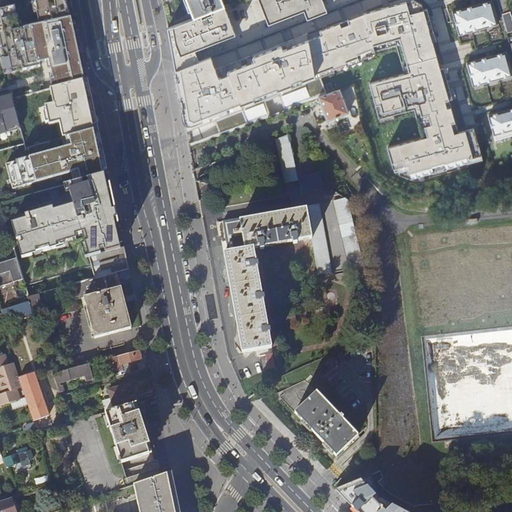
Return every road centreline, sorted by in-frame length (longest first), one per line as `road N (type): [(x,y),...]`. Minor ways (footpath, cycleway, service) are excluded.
road 1 (primary): [(119,78),(185,385),(245,469)]
road 2 (primary): [(256,455),(209,396),(188,339),(140,79)]
